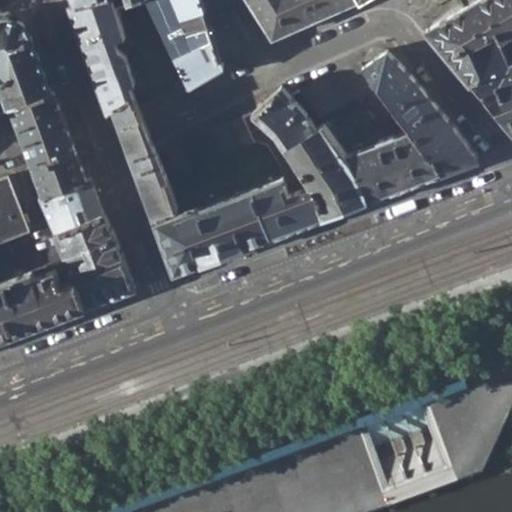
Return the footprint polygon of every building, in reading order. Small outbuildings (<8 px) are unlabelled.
[(108,111),(112,108),(134,100),(137,99),(130,84),(135,83),(139,90),(146,87),(134,52),(126,55),(119,49),(115,38),(126,34),(115,6),(113,0),(96,0),(69,6),(108,111)] [(222,60),(203,13),(198,0),(143,0),(190,84),(192,83),(223,64),(222,60)] [(225,0),(198,0),(203,13),(222,60),(239,51),(249,37),(225,0)] [(248,0),(272,37),(357,0),(356,0),(248,0)] [(423,31),(470,82),(482,75),(466,43),(493,30),(500,37),(511,29),(511,0),(475,0),(461,8),(423,31)] [(0,95),(6,91),(11,102),(52,87),(29,27),(28,26),(26,24),(25,23),(24,21),(22,20),(21,19),(19,17),(17,17),(16,16),(13,15),(12,15),(9,15),(7,15),(5,15),(2,15),(0,16),(0,15),(0,95)] [(511,29),(500,37),(493,30),(466,43),(482,75),(470,82),(511,129),(511,29)] [(134,52),(126,34),(115,38),(119,49),(126,55),(134,52)] [(385,49),(362,66),(377,84),(388,99),(438,173),(476,158),(449,123),(414,80),(385,49)] [(361,67),(359,63),(300,90),(317,114),(322,121),(351,163),(367,199),(438,173),(388,99),(377,84),(362,66),(361,67)] [(276,136),(307,186),(311,185),(321,216),(367,199),(351,163),(322,121),(314,126),(308,115),(290,95),(281,86),(251,111),(276,136)] [(27,164),(28,168),(58,156),(75,150),(52,87),(11,102),(32,162),(27,164)] [(142,116),(134,100),(112,108),(121,126),(142,116)] [(126,141),(132,157),(155,148),(148,131),(142,116),(121,126),(126,141)] [(176,173),(252,140),(241,117),(166,149),(176,173)] [(132,157),(155,216),(175,209),(175,205),(171,188),(166,176),(156,154),(155,148),(132,157)] [(68,164),(75,183),(91,177),(83,154),(78,156),(69,159),(69,162),(68,164)] [(27,168),(40,197),(71,184),(58,156),(28,168),(27,168)] [(0,239),(28,229),(8,175),(0,178),(0,239)] [(40,197),(55,232),(105,212),(91,177),(75,183),(71,184),(40,197)] [(280,177),(196,209),(195,206),(191,208),(175,214),(157,222),(174,271),(321,216),(311,185),(307,186),(287,193),(280,177)] [(55,232),(74,279),(84,306),(135,286),(117,233),(105,212),(55,232)] [(0,337),(84,306),(74,279),(60,284),(55,269),(27,279),(24,273),(0,282),(0,337)]
